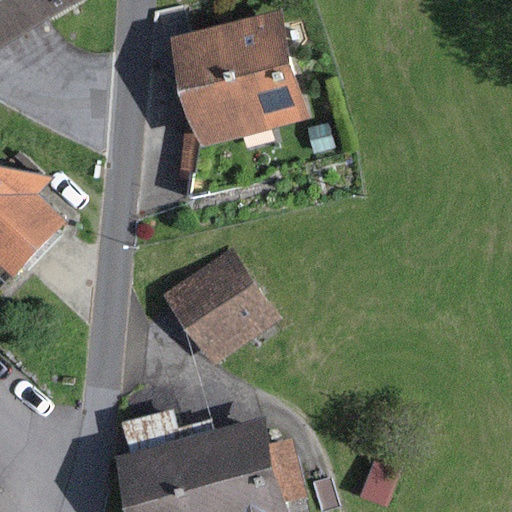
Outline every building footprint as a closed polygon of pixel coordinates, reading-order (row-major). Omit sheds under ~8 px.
[(0,0),(0,39),(7,52),(95,0),(0,0)] [(326,118),(298,8),(199,34),(205,56),(227,143),(268,132),(326,118)] [(227,143),(205,56),(194,203),(258,193),(268,132),(227,143)] [(55,196),(70,180),(0,162),(0,262),(5,257),(37,285),(90,227),(55,196)] [(289,325),(246,260),(178,305),(222,369),(289,325)] [(315,511),(295,419),(198,441),(190,406),(126,420),(146,511),(315,511)] [(371,475),(366,452),(339,458),(344,481),(371,475)] [(409,472),(379,466),(371,505),(402,511),(409,472)] [(0,511),(1,511),(23,489),(0,467),(0,511)]
